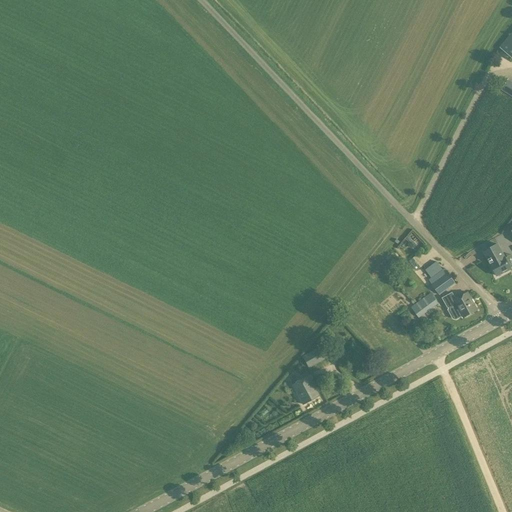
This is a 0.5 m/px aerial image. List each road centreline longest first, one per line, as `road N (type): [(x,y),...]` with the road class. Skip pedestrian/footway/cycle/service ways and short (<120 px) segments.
road 1 (unclassified): [(499,319),(200,0)]
road 2 (tertiary): [(143,511),(499,319)]
road 3 (track): [(502,511),(435,354)]
